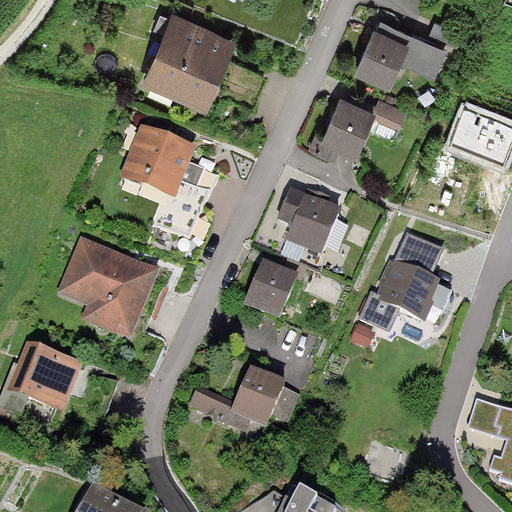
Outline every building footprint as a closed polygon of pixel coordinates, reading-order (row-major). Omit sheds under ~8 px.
[(171,16),(142,88),(209,114),(238,43),(171,16)] [(462,35),(436,25),(432,38),(457,47),(462,35)] [(411,44),(376,29),(357,72),(392,87),(411,44)] [(342,96),(320,153),(338,159),(341,151),(360,158),(376,118),(401,128),(406,113),(382,104),(379,111),(342,96)] [(511,140),(511,121),(464,105),(450,144),(504,163),(511,140)] [(199,151),(143,130),(124,181),(166,197),(154,228),(194,243),(212,195),(199,191),(206,171),(193,166),(199,151)] [(294,231),(284,256),(301,263),(306,249),(325,256),(343,213),(293,193),(280,226),(294,231)] [(371,296),(361,321),(390,333),(400,309),(426,319),(441,284),(434,281),(447,251),(408,234),(380,299),(371,296)] [(175,276),(82,239),(58,298),(90,312),(86,323),(133,343),(144,315),(157,320),(175,276)] [(298,278),(266,265),(248,308),(280,321),(298,278)] [(374,333),(357,326),(352,340),(369,346),(374,333)] [(284,327),(278,354),(314,363),(320,336),(284,327)] [(134,396),(28,352),(2,412),(108,453),(134,396)] [(299,395),(251,374),(235,411),(198,395),(191,412),(242,434),(247,422),(269,432),(276,416),(287,421),(299,395)] [(500,415),(491,413),(486,427),(502,432),(499,442),(510,445),(503,466),(496,463),(493,472),(505,476),(503,484),(511,486),(511,414),(502,411),(500,415)] [(139,511),(95,489),(82,511),(139,511)] [(293,504),(286,500),(279,511),(336,511),(337,511),(300,491),(293,504)]
